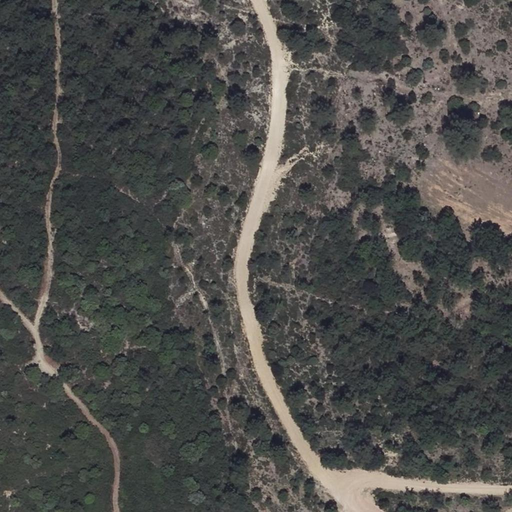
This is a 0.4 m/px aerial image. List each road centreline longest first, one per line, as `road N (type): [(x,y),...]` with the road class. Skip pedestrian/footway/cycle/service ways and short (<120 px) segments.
road 1 (track): [(345,496),(324,481),(264,384),(243,311),(237,268),(276,132),(268,32),(252,0)]
road 2 (track): [(345,496),(364,484),(511,489)]
